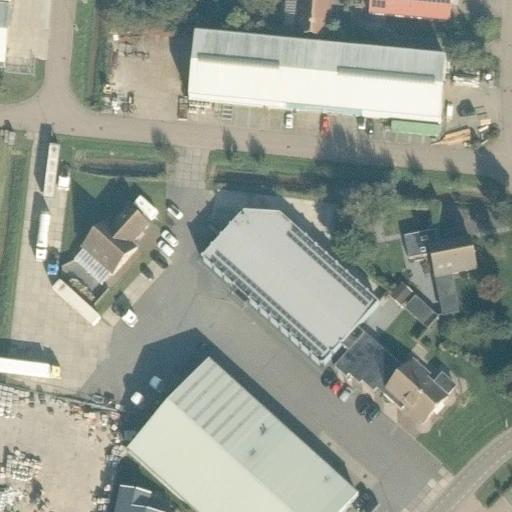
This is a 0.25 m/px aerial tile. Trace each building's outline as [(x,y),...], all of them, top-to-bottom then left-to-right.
[(0,0),(0,69),(6,70),(12,0),(0,0)] [(299,0),(295,39),(327,42),(331,0),(299,0)] [(371,0),(369,18),(450,26),(452,0),(371,0)] [(286,112),(292,49),(196,40),(190,103),(286,112)] [(324,116),(331,53),(292,49),(286,112),(324,116)] [(363,120),(369,56),(331,53),(324,116),(363,120)] [(363,120),(440,127),(447,64),(369,56),(363,120)] [(108,224),(83,251),(113,278),(137,251),(132,246),(148,228),(129,211),(113,229),(108,224)] [(244,216),(202,263),(322,371),(347,343),(354,349),(335,371),(347,382),(352,376),(374,396),(377,392),(381,389),(387,394),(383,397),(402,414),(405,410),(424,427),(448,401),(446,399),(456,389),(445,380),(436,390),(427,382),(430,378),(414,364),(405,373),(399,368),(382,352),(365,337),(363,340),(356,334),(380,307),(281,219),(244,216)] [(436,234),(405,240),(409,263),(432,258),(436,281),(476,273),(470,241),(438,248),(436,234)] [(402,286),(389,299),(402,310),(414,297),(402,286)] [(210,366),(129,455),(192,511),(347,511),(358,500),(210,366)] [(148,511),(151,500),(121,493),(117,511),(148,511)]
